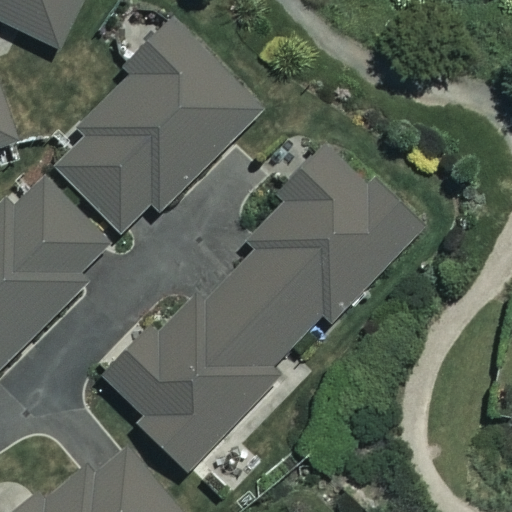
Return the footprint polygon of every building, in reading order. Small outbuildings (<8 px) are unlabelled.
[(0,0),(0,17),(61,45),(81,0),(0,0)] [(260,102),(172,18),(123,69),(133,79),(51,164),(130,239),(260,102)] [(0,145),(13,141),(0,104),(0,145)] [(266,366),(317,320),(323,327),(428,232),(345,139),(243,230),(255,244),(107,376),(145,417),(137,424),(179,471),(280,381),(266,366)] [(0,360),(73,290),(66,282),(106,243),(36,170),(0,204),(0,360)] [(184,511),(121,435),(45,498),(38,491),(12,511),(184,511)]
